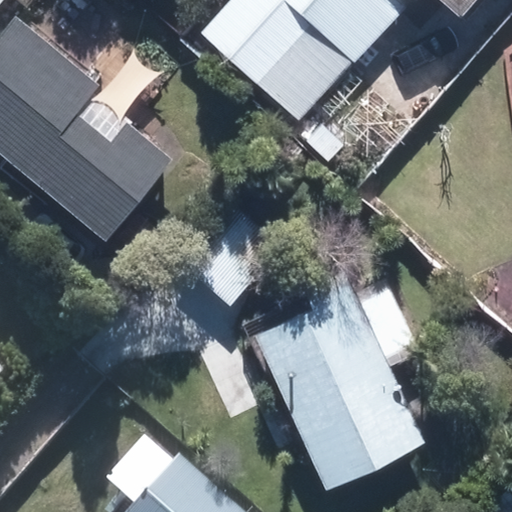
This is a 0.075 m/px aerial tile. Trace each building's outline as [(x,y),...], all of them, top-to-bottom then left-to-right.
[(223,0),(203,24),(300,108),(393,2),(391,0),(223,0)] [(0,37),(0,143),(109,235),(173,158),(129,120),(113,139),(78,110),(101,83),(19,15),(0,37)] [(263,143),(286,166),(305,147),(282,123),(263,143)] [(179,253),(233,301),(284,244),(230,196),(179,253)] [(105,257),(126,274),(143,252),(123,235),(105,257)] [(270,354),(329,482),(427,438),(350,270),(308,289),(314,302),(250,331),(263,358),(270,354)] [(511,280),(493,304),(511,320),(511,280)] [(0,379),(8,373),(0,362),(0,379)] [(247,511),(183,454),(176,461),(146,434),(116,466),(144,492),(126,511),(247,511)] [(473,511),(511,511),(511,485),(473,511)]
